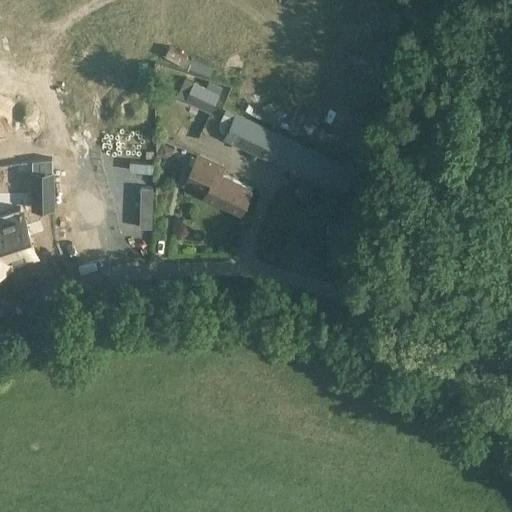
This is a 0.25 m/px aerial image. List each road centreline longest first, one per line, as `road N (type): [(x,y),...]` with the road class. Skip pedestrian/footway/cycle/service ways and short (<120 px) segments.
road 1 (unclassified): [(363,309),(284,277),(189,269),(106,277),(0,313)]
road 2 (track): [(511,393),(363,309)]
